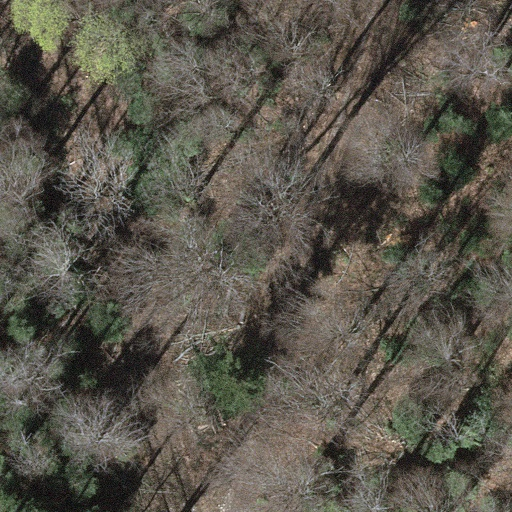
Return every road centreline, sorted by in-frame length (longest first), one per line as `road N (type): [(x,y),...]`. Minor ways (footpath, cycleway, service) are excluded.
road 1 (track): [(230,511),(380,0)]
road 2 (track): [(190,511),(148,379),(65,0)]
